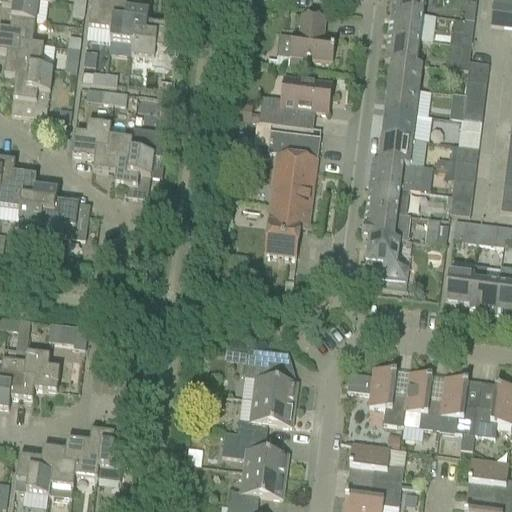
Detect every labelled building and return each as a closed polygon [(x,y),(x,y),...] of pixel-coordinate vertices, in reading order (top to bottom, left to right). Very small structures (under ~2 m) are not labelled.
[(35,28),(37,6),(37,5),(25,4),(25,0),(2,0),(0,12),(0,23),(11,25),(35,28)] [(84,11),(85,0),(74,0),(73,10),(84,11)] [(125,15),(127,3),(103,0),(102,12),(91,11),(88,30),(88,34),(110,37),(111,37),(112,25),(123,26),(125,15)] [(421,21),(423,0),(391,0),(390,17),(421,21)] [(473,27),(476,8),(466,7),(464,26),(473,27)] [(511,11),(492,9),(489,31),(511,34),(511,11)] [(83,23),(84,11),(73,10),(72,22),(83,23)] [(148,17),(125,15),(123,26),(112,25),(111,37),(110,37),(109,48),(131,51),(132,51),(133,39),(145,40),(146,29),(148,17)] [(418,46),(421,21),(390,17),(386,42),(418,46)] [(332,68),(335,44),(323,42),(325,23),(301,20),(299,39),(292,38),(291,42),(279,41),(277,61),(332,68)] [(32,51),(32,50),(35,28),(11,25),(10,36),(0,34),(0,58),(6,59),(18,60),(19,49),(32,51)] [(464,26),(462,39),(472,40),(473,27),(464,26)] [(181,33),(146,29),(145,40),(133,39),(132,51),(131,51),(130,63),(153,66),(155,54),(178,57),(181,33)] [(415,71),(415,70),(418,46),(386,42),(383,67),(389,68),(415,71)] [(79,56),(80,44),(69,43),(68,54),(79,56)] [(43,51),(32,50),(32,51),(19,49),(18,60),(6,59),(4,82),(15,83),(26,84),(28,73),(40,75),(40,74),(43,51)] [(468,68),(470,52),(460,51),(449,50),(446,75),(467,78),(487,80),(488,71),(468,68)] [(77,68),(79,56),(68,54),(66,66),(77,68)] [(421,71),(415,70),(415,71),(389,68),(386,93),(418,97),(421,71)] [(52,75),(40,74),(40,75),(28,73),(26,84),(15,83),(10,122),(29,124),(28,136),(50,139),(51,126),(45,125),(52,75)] [(103,92),(105,81),(82,78),(80,89),(103,92)] [(486,89),(487,80),(467,78),(466,87),(486,89)] [(115,93),(117,82),(105,81),(103,92),(115,93)] [(260,115),(258,129),(312,136),(312,135),(300,134),(302,117),(327,120),(331,91),(283,84),(280,106),(272,105),(260,115)] [(161,92),(160,105),(172,106),(173,94),(161,92)] [(415,121),(418,97),(386,93),(383,118),(415,121)] [(113,110),(114,99),(102,98),(101,109),(113,110)] [(125,112),(126,101),(114,99),(113,110),(125,112)] [(170,118),(172,106),(160,105),(158,117),(170,118)] [(69,129),(71,117),(60,116),(58,128),(69,129)] [(411,147),(415,121),(383,118),(380,142),(411,147)] [(462,118),(460,127),(480,130),(482,121),(462,118)] [(479,139),(480,130),(460,127),(459,136),(479,139)] [(108,143),(109,143),(110,131),(87,128),(85,140),(74,139),(71,162),(94,165),(96,154),(107,155),(108,143)] [(115,179),(114,191),(137,193),(138,182),(150,183),(161,185),(167,141),(132,136),(131,145),(131,146),(130,157),(128,169),(117,168),(115,179)] [(289,140),(287,161),(315,164),(317,153),(303,152),(304,142),(289,140)] [(408,172),(411,147),(380,142),(377,167),(377,168),(402,171),(408,172)] [(130,157),(131,146),(131,145),(109,143),(108,143),(107,155),(96,154),(94,165),(92,176),(115,179),(117,168),(128,169),(130,157)] [(309,216),(316,164),(315,164),(287,161),(276,159),(269,212),(309,216)] [(14,168),(0,166),(0,189),(11,191),(13,179),(14,168)] [(422,173),(408,172),(402,171),(377,168),(377,167),(371,166),(368,192),(409,197),(419,198),(422,173)] [(455,168),(454,177),(474,180),(475,171),(455,168)] [(471,205),(474,180),(454,177),(451,202),(471,205)] [(36,182),(13,179),(11,191),(0,189),(0,213),(19,216),(21,204),(32,205),(34,193),(36,182)] [(405,222),(409,197),(368,192),(364,217),(405,222)] [(511,193),(503,192),(500,217),(511,218),(511,193)] [(57,196),(34,193),(32,205),(21,204),(19,216),(17,227),(40,230),(42,218),(53,219),(55,208),(57,196)] [(469,223),(471,205),(451,202),(449,221),(469,223)] [(89,212),(55,208),(53,219),(42,218),(40,230),(39,241),(62,244),(63,233),(86,235),(89,212)] [(306,236),(309,216),(269,212),(263,260),(295,265),(299,236),(306,236)] [(409,223),(405,223),(405,222),(364,217),(363,231),(362,231),(360,242),(367,243),(393,246),(393,245),(399,246),(405,247),(409,223)] [(477,251),(480,231),(454,228),(452,247),(477,251)] [(445,253),(447,233),(438,231),(435,251),(445,253)] [(503,243),(505,234),(480,231),(477,251),(503,254),(504,243),(503,243)] [(511,244),(511,234),(505,234),(503,243),(504,243),(511,244)] [(396,271),(399,246),(393,245),(393,246),(367,243),(364,268),(376,270),(373,293),(404,297),(407,274),(396,271)] [(35,267),(37,256),(25,255),(23,266),(35,267)] [(49,258),(37,256),(35,267),(47,269),(49,258)] [(229,260),(225,291),(243,294),(247,263),(229,260)] [(493,322),(497,290),(486,289),(488,273),(473,271),(472,281),(474,281),(473,287),(472,287),(469,313),(468,312),(468,319),(479,321),(479,320),(493,322)] [(511,323),(511,276),(499,275),(497,290),(493,322),(511,323)] [(474,281),(472,281),(448,278),(444,309),(468,312),(469,313),(472,287),(473,287),(474,281)] [(18,337),(19,326),(7,325),(6,336),(18,337)] [(87,335),(75,333),(73,356),(85,357),(87,335)] [(102,342),(101,351),(98,369),(123,373),(127,346),(102,342)] [(272,358),(246,355),(243,383),(254,385),(251,406),(294,412),(296,390),(268,386),(272,358)] [(32,407),(33,395),(34,384),(23,382),(25,370),(24,370),(26,359),(3,356),(2,367),(0,379),(1,379),(0,383),(0,390),(10,392),(9,404),(32,407)] [(56,398),(59,375),(48,373),(49,362),(26,359),(24,370),(25,370),(23,382),(34,384),(33,395),(56,398)] [(395,378),(373,375),(372,383),(348,380),(346,398),(369,401),(368,413),(384,415),(382,431),(402,433),(404,417),(406,405),(405,405),(392,403),(395,378)] [(0,390),(0,383),(1,379),(0,379),(0,378),(0,414),(8,415),(9,404),(10,392),(0,390)] [(408,379),(405,405),(406,405),(404,417),(402,433),(438,438),(440,422),(441,409),(428,407),(431,382),(408,379)] [(444,384),(441,409),(440,422),(455,424),(453,440),(473,442),(477,414),(464,412),(467,387),(444,384)] [(491,415),(477,414),(473,442),(494,445),(496,429),(511,431),(511,425),(511,392),(494,390),(491,415)] [(291,434),(294,412),(251,406),(249,428),(237,426),(236,441),(261,444),(263,430),(291,434)] [(90,437),(89,448),(88,460),(99,461),(98,474),(97,485),(119,488),(123,453),(112,451),(114,440),(90,437)] [(259,458),(261,444),(236,441),(224,439),(221,463),(244,466),(242,478),(284,483),(287,461),(259,458)] [(89,448),(66,445),(65,457),(64,468),(75,470),(74,482),(97,485),(98,474),(99,461),(88,460),(89,448)] [(400,494),(403,474),(405,458),(389,456),(351,451),(348,474),(373,477),(371,490),(400,494)] [(65,457),(42,454),(41,465),(40,477),(51,478),(50,491),(49,502),(71,505),(74,482),(75,470),(64,468),(65,457)] [(15,486),(14,498),(24,499),(49,502),(50,491),(51,478),(40,477),(41,465),(18,462),(16,482),(15,486)] [(507,471),(489,468),(469,466),(467,489),(492,492),(490,505),(511,507),(511,487),(505,486),(507,471)] [(282,505),(284,483),(242,478),(239,500),(228,498),(226,511),(252,511),(254,502),(282,505)] [(0,502),(7,503),(8,491),(0,490),(0,502)] [(397,511),(400,494),(371,490),(370,504),(345,501),(343,511),(397,511)]
